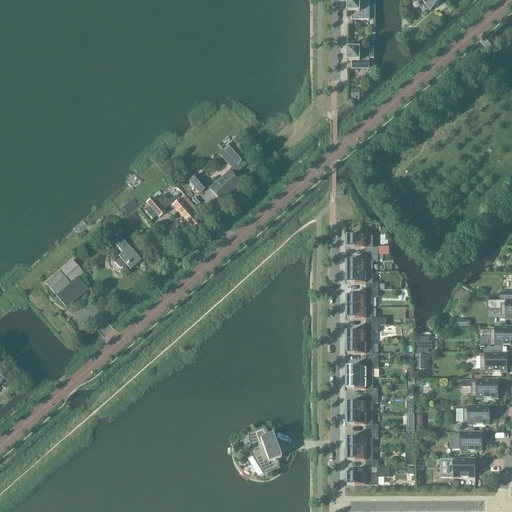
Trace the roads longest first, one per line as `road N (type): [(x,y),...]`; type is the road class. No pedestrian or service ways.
road 1 (unclassified): [(0,446),(511,0)]
road 2 (residential): [(335,507),(333,223)]
road 3 (residential): [(498,506),(335,507)]
